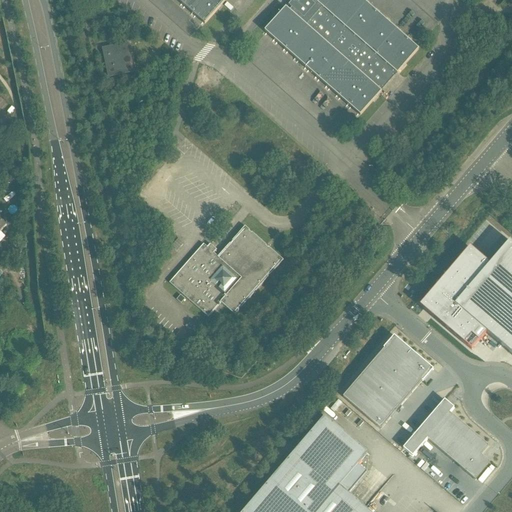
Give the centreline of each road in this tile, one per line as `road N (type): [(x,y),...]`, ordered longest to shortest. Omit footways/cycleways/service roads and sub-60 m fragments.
road 1 (secondary): [(24,0),(99,416)]
road 2 (secondary): [(119,413),(43,0)]
road 3 (tertiary): [(215,408),(291,383),(372,292)]
road 4 (tertiary): [(372,292),(485,162)]
road 5 (unclassified): [(372,292),(474,376)]
